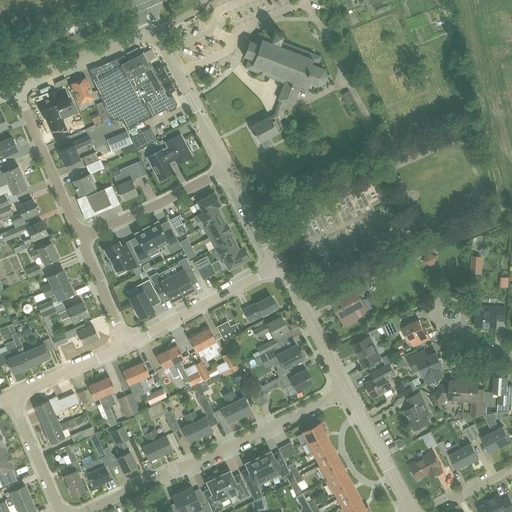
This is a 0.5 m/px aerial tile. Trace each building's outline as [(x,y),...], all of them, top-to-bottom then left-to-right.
[(279,100),(284,101),(292,104),(299,88),(307,91),(311,82),(318,85),(324,82),(327,75),(324,69),(317,66),(321,57),(280,40),(283,33),(274,29),(271,37),(258,32),(254,42),(249,40),(243,55),(249,57),(245,67),(257,72),(256,76),(263,79),(265,75),(284,83),(278,99),(279,100)] [(96,72),(91,74),(91,75),(102,102),(109,118),(123,120),(127,129),(167,108),(170,109),(174,107),(175,103),(172,98),(169,97),(167,98),(149,67),(150,67),(143,52),(127,59),(126,56),(122,55),(97,66),(95,71),(96,72)] [(80,103),(94,97),(85,77),(71,83),(80,103)] [(347,106),(355,101),(349,90),(341,95),(347,106)] [(53,129),(69,122),(65,114),(58,118),(54,110),(65,106),(59,91),(38,100),(45,117),(47,116),(53,129)] [(278,117),(284,101),(279,100),(274,114),(270,116),(269,116),(250,126),(251,128),(250,128),(253,134),(254,133),(259,142),(261,141),(264,147),(272,143),(268,137),(278,132),(278,131),(284,128),(278,117)] [(102,102),(96,104),(103,121),(109,118),(102,102)] [(107,138),(112,151),(114,150),(132,142),(127,129),(107,138)] [(142,132),(131,138),(133,142),(136,151),(149,144),(142,132)] [(162,149),(147,157),(160,181),(167,177),(166,175),(174,171),(169,163),(175,160),(177,164),(192,156),(180,134),(165,142),(168,147),(163,150),(162,149)] [(0,156),(17,149),(12,137),(0,141),(0,156)] [(75,149),(81,146),(79,139),(71,143),(72,145),(60,151),(65,164),(79,159),(75,149)] [(132,142),(121,147),(124,155),(136,151),(133,142),(132,142)] [(95,152),(82,157),(86,165),(99,160),(95,152)] [(318,172),(330,165),(326,156),(313,163),(318,172)] [(85,165),(87,170),(102,163),(101,159),(100,159),(99,160),(86,165),(85,165)] [(131,179),(142,175),(136,162),(120,169),(125,181),(117,184),(124,200),(137,194),(131,179)] [(0,185),(23,176),(18,166),(3,172),(6,177),(4,178),(0,170),(0,185)] [(89,174),(73,181),(73,182),(74,181),(73,182),(76,189),(77,188),(79,194),(84,192),(86,196),(97,191),(89,174)] [(23,176),(0,185),(0,194),(9,190),(10,194),(11,195),(6,197),(9,204),(17,200),(14,192),(27,187),(23,176)] [(86,216),(119,202),(111,184),(97,191),(86,196),(78,199),(86,216)] [(203,197),(197,200),(203,212),(216,206),(219,204),(217,199),(218,198),(215,192),(203,198),(203,197)] [(405,193),(402,195),(397,197),(396,193),(388,197),(389,201),(384,203),(387,210),(392,207),(394,211),(396,211),(402,208),(402,207),(409,203),(405,193)] [(0,207),(9,204),(6,197),(0,199),(0,207)] [(10,217),(15,227),(25,223),(23,218),(38,212),(33,199),(18,205),(21,213),(10,217)] [(9,204),(0,207),(0,219),(13,214),(9,204)] [(218,210),(216,206),(203,212),(195,216),(197,221),(202,218),(205,225),(223,215),(219,209),(218,210)] [(175,227),(182,223),(178,215),(171,219),(175,227)] [(223,215),(205,225),(203,226),(209,236),(227,227),(225,223),(227,223),(223,215)] [(162,228),(158,220),(155,221),(154,219),(147,223),(148,225),(147,226),(158,247),(166,243),(171,252),(170,250),(178,246),(179,248),(180,247),(169,226),(164,228),(162,228)] [(19,246),(14,248),(16,252),(21,250),(31,246),(29,241),(32,240),(47,233),(42,221),(30,226),(27,227),(28,228),(30,234),(23,238),(25,243),(24,244),(20,246),(19,246)] [(186,232),(182,223),(175,227),(179,235),(186,232)] [(158,247),(147,226),(144,227),(143,225),(136,229),(137,231),(135,232),(139,240),(138,241),(140,245),(135,248),(143,262),(153,257),(150,251),(158,247)] [(0,233),(0,245),(6,243),(5,241),(9,240),(21,234),(20,232),(18,226),(15,227),(5,231),(0,233)] [(227,227),(209,236),(215,248),(217,247),(234,237),(231,230),(229,231),(227,227)] [(238,244),(234,237),(217,247),(222,257),(238,248),(237,245),(238,244)] [(191,246),(187,238),(180,242),(184,250),(191,246)] [(127,242),(121,245),(119,241),(117,242),(116,240),(107,244),(108,246),(104,249),(110,261),(108,262),(112,269),(114,268),(115,270),(123,266),(125,269),(138,263),(127,242)] [(44,264),(58,258),(51,242),(38,248),(30,252),(33,259),(41,256),(44,264)] [(195,254),(191,246),(184,250),(188,258),(195,254)] [(242,247),(238,248),(222,257),(229,270),(238,265),(238,263),(249,257),(246,251),(245,252),(242,247)] [(438,256),(427,252),(422,262),(433,267),(438,256)] [(473,256),(472,272),(481,273),(482,257),(473,256)] [(194,273),(185,258),(178,261),(177,265),(180,270),(172,275),(182,295),(185,293),(186,295),(193,292),(192,290),(194,289),(190,280),(191,278),(190,275),(194,273)] [(205,267),(201,258),(194,262),(198,271),(205,267)] [(29,278),(42,272),(38,264),(25,269),(29,278)] [(141,272),(138,266),(132,269),(135,275),(141,272)] [(205,267),(198,271),(203,279),(210,275),(205,267)] [(48,276),(51,282),(41,286),(43,292),(68,281),(63,269),(48,276)] [(180,296),(182,295),(172,275),(160,281),(156,273),(150,276),(163,300),(169,297),(171,301),(173,299),(174,301),(181,298),(180,296)] [(155,291),(149,279),(135,286),(139,292),(129,297),(135,308),(134,309),(137,316),(139,315),(140,317),(153,310),(147,298),(150,296),(149,294),(155,291)] [(31,281),(25,284),(27,289),(34,286),(31,281)] [(55,292),(58,299),(73,293),(68,281),(43,292),(34,296),(36,301),(46,297),(45,297),(55,292)] [(356,322),(355,319),(369,312),(356,289),(332,301),(345,325),(347,324),(348,326),(356,322)] [(262,314),(277,307),(270,295),(256,302),(256,303),(244,309),(250,321),(262,314)] [(51,300),(38,306),(41,312),(54,307),(52,300),(51,300)] [(66,309),(59,312),(62,319),(71,315),(73,321),(73,322),(82,318),(81,317),(88,314),(83,302),(66,309)] [(54,307),(41,312),(44,320),(50,318),(58,314),(54,307)] [(505,320),(505,307),(497,307),(497,310),(476,309),(475,327),(496,328),(497,320),(505,320)] [(253,330),(257,336),(270,329),(274,336),(288,329),(281,315),(267,323),(253,330)] [(50,318),(44,320),(49,331),(55,329),(50,318)] [(414,346),(430,339),(425,326),(423,327),(419,320),(403,327),(409,341),(411,340),(414,346)] [(224,340),(240,332),(236,323),(230,326),(227,321),(216,326),(224,340)] [(391,323),(382,327),(385,334),(394,330),(391,323)] [(14,340),(13,340),(16,346),(19,353),(25,368),(38,362),(31,348),(25,351),(17,332),(16,332),(12,324),(8,326),(14,340)] [(83,344),(98,337),(92,324),(78,331),(83,344)] [(203,331),(199,333),(212,357),(219,354),(217,349),(219,347),(209,328),(208,328),(207,327),(203,329),(203,331)] [(369,332),(372,337),(380,333),(377,328),(370,331),(369,332)] [(37,337),(35,331),(25,335),(28,341),(37,337)] [(64,332),(52,337),(56,346),(68,342),(64,332)] [(190,337),(189,338),(196,351),(201,348),(207,360),(212,357),(199,333),(194,335),(194,334),(189,336),(190,337)] [(364,366),(380,358),(369,337),(353,346),(364,366)] [(275,338),(257,347),(261,355),(270,350),(279,345),(275,338)] [(4,344),(7,350),(4,351),(13,373),(25,368),(19,353),(13,356),(10,349),(16,346),(13,340),(4,344)] [(50,357),(44,343),(31,348),(38,362),(50,357)] [(276,371),(279,376),(286,373),(285,371),(292,367),(290,365),(303,358),(303,357),(305,356),(302,349),(300,351),(296,344),(273,356),(270,350),(261,355),(254,358),(258,365),(262,362),(265,368),(274,363),(278,370),(276,371)] [(176,345),(166,350),(179,374),(181,378),(185,386),(186,388),(192,385),(193,385),(198,382),(202,380),(197,370),(193,372),(187,375),(184,370),(179,360),(183,358),(176,345)] [(166,350),(156,355),(163,368),(167,366),(173,377),(179,374),(166,350)] [(424,350),(407,358),(414,372),(421,369),(428,383),(432,381),(437,384),(441,377),(445,376),(441,367),(442,366),(436,352),(427,356),(424,350)] [(226,364),(217,368),(219,373),(235,366),(228,353),(222,356),(226,364)] [(385,365),(389,363),(394,360),(391,353),(382,358),(385,365)] [(407,365),(403,355),(394,360),(398,369),(407,365)] [(194,364),(197,370),(202,380),(204,379),(211,376),(218,373),(219,373),(217,368),(216,367),(207,372),(201,360),(194,364)] [(151,393),(149,389),(150,389),(145,377),(149,375),(143,361),(133,366),(144,392),(144,393),(149,404),(166,397),(162,388),(151,393)] [(386,379),(395,374),(389,363),(370,373),(373,379),(366,383),(373,397),(391,388),(386,379)] [(128,384),(129,384),(131,390),(135,388),(138,395),(144,393),(144,392),(133,366),(122,371),(128,384)] [(235,366),(219,373),(221,377),(237,369),(235,366)] [(267,392),(280,385),(282,389),(293,383),(296,390),(313,381),(306,368),(291,376),(289,372),(291,370),(279,376),(261,386),(251,391),(257,403),(268,397),(266,394),(268,394),(267,392)] [(218,373),(211,376),(214,382),(221,379),(218,373)] [(261,386),(259,380),(256,382),(252,384),(247,373),(243,375),(251,391),(261,386)] [(116,404),(111,392),(115,390),(109,376),(99,381),(110,406),(116,404)] [(508,376),(494,376),(493,392),(499,392),(498,412),(509,410),(509,404),(511,404),(511,394),(511,384),(507,385),(508,376)] [(202,380),(198,382),(203,392),(209,389),(204,379),(202,380)] [(406,385),(398,389),(397,390),(400,396),(417,388),(418,387),(416,386),(408,382),(403,379),(406,385)] [(434,396),(439,406),(442,412),(444,411),(442,406),(440,405),(445,398),(464,399),(465,381),(451,380),(450,385),(441,385),(434,396)] [(111,426),(117,423),(110,406),(99,381),(88,386),(94,399),(98,397),(111,426)] [(483,406),(484,391),(478,391),(479,381),(465,381),(464,399),(472,400),(471,416),(483,414),(483,406)] [(83,390),(77,393),(82,404),(88,401),(83,390)] [(228,392),(239,416),(251,411),(244,396),(237,400),(233,390),(228,392)] [(132,412),(139,409),(132,392),(125,396),(132,412)] [(239,416),(228,392),(223,395),(228,404),(221,408),(228,422),(239,416)] [(414,430),(429,421),(425,413),(428,411),(424,403),(425,402),(419,392),(407,399),(411,407),(403,411),(409,421),(414,430)] [(213,412),(204,394),(197,397),(207,416),(213,412)] [(432,405),(437,403),(432,394),(428,396),(432,405)] [(125,396),(125,395),(117,398),(126,417),(133,414),(132,412),(125,396)] [(40,418),(54,412),(49,400),(35,406),(40,418)] [(152,420),(164,414),(159,403),(147,409),(152,420)] [(173,432),(180,428),(171,410),(164,414),(173,432)] [(189,413),(200,435),(211,430),(205,416),(198,419),(194,410),(189,413)] [(498,412),(496,413),(497,419),(510,416),(509,410),(498,412)] [(54,412),(40,418),(45,430),(60,424),(54,412)] [(200,435),(189,413),(184,415),(189,424),(182,427),(188,441),(200,435)] [(73,418),(60,424),(45,430),(51,443),(65,437),(62,430),(69,427),(70,428),(76,426),(73,418)] [(328,431),(323,421),(303,431),(308,441),(328,431)] [(469,427),(476,438),(481,436),(475,424),(469,426),(469,427)] [(85,437),(95,433),(92,426),(70,435),(74,442),(85,437)] [(124,472),(125,471),(126,473),(132,470),(131,468),(137,466),(130,451),(129,451),(124,441),(129,439),(124,426),(111,432),(117,445),(118,444),(123,454),(117,457),(124,472)] [(492,432),(500,446),(511,440),(503,426),(492,432)] [(476,438),(469,427),(464,429),(470,441),(476,438)] [(150,431),(161,454),(172,449),(166,435),(159,438),(155,429),(150,431)] [(161,454),(150,431),(145,434),(149,443),(143,446),(149,460),(161,454)] [(313,451),(330,442),(325,433),(328,431),(308,441),(305,443),(310,453),(313,451)] [(500,446),(492,432),(482,437),(489,452),(500,446)] [(99,440),(93,442),(100,459),(106,456),(103,449),(99,440)] [(444,455),(449,452),(450,454),(457,469),(468,463),(461,448),(458,442),(447,448),(443,441),(437,443),(444,455)] [(290,442),(284,444),(290,455),(296,452),(290,442)] [(335,451),(330,442),(313,451),(318,460),(335,451)] [(471,443),(461,448),(468,463),(479,457),(471,443)] [(4,445),(4,444),(0,446),(0,473),(4,472),(5,474),(1,483),(3,486),(17,480),(13,472),(12,473),(10,469),(13,468),(4,445)] [(290,455),(284,444),(278,448),(284,458),(290,455)] [(70,492),(72,492),(73,494),(84,489),(77,472),(82,471),(71,445),(65,448),(71,463),(67,465),(70,472),(64,475),(69,486),(67,487),(70,492)] [(112,454),(109,446),(103,449),(106,456),(111,468),(118,465),(113,454),(112,454)] [(258,457),(268,480),(280,475),(281,477),(290,473),(281,453),(274,456),(271,451),(270,451),(270,449),(258,455),(259,457),(258,457)] [(431,478),(442,472),(440,467),(441,466),(433,451),(427,454),(428,455),(409,465),(417,479),(428,473),(431,478)] [(345,470),(337,455),(317,466),(325,481),(345,470)] [(268,480),(258,457),(257,458),(256,456),(245,461),(245,463),(248,471),(242,474),(254,500),(263,496),(258,485),(268,480)] [(105,465),(101,467),(98,459),(83,465),(86,474),(88,473),(93,485),(110,478),(105,465)] [(218,476),(228,497),(236,493),(239,501),(251,495),(241,475),(234,478),(231,470),(229,471),(228,469),(223,471),(224,473),(218,476)] [(353,485),(345,470),(325,481),(333,495),(353,485)] [(300,474),(294,476),(297,482),(303,479),(300,474)] [(228,497),(218,476),(212,478),(212,477),(206,479),(207,481),(206,482),(210,490),(203,493),(212,511),(215,511),(224,508),(221,500),(228,497)] [(299,487),(295,480),(290,483),(293,490),(299,487)] [(16,503),(30,497),(25,485),(10,491),(13,496),(5,500),(5,501),(0,502),(0,507),(1,510),(8,506),(16,503)] [(187,486),(181,489),(192,511),(197,509),(198,511),(210,511),(207,503),(201,505),(192,486),(188,488),(187,486)] [(190,511),(192,511),(181,489),(175,492),(176,493),(172,495),(180,511),(190,511)] [(355,489),(338,498),(343,507),(360,498),(355,489)] [(511,511),(511,502),(509,497),(502,501),(499,494),(490,499),(491,502),(479,508),(481,511),(511,511)] [(30,497),(16,503),(19,511),(27,511),(35,509),(30,497)] [(261,497),(251,502),(254,509),(263,507),(261,497)] [(343,507),(340,509),(341,511),(355,511),(365,507),(360,498),(343,507)]
